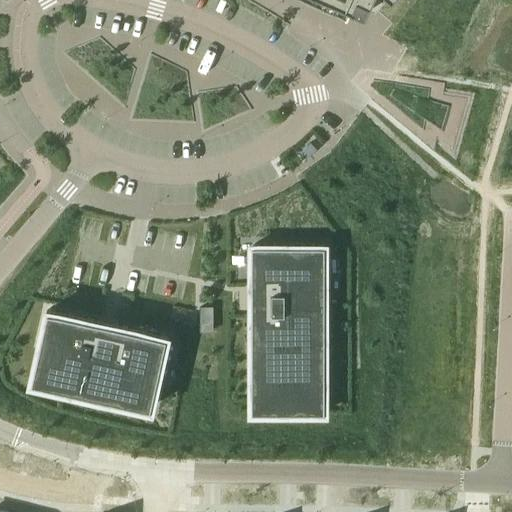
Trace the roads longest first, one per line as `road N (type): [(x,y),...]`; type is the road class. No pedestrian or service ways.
road 1 (residential): [(116,0),(226,34),(277,61),(309,97),(279,141),(244,161),(170,174),(119,164)]
road 2 (unclassified): [(500,482),(161,472)]
road 3 (residential): [(92,154),(52,123),(21,62),(22,26),(41,0)]
road 4 (residential): [(500,482),(511,308)]
road 5 (residential): [(92,154),(0,266)]
